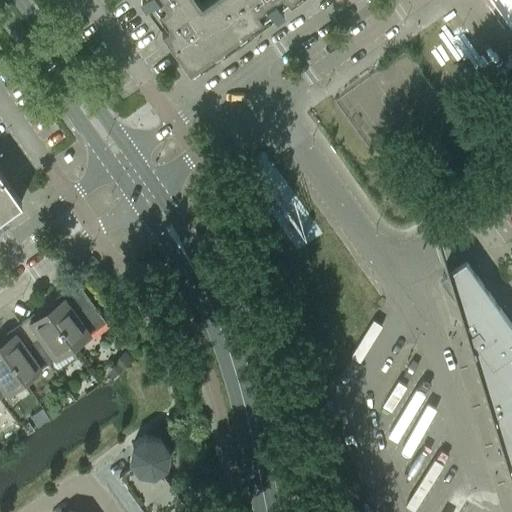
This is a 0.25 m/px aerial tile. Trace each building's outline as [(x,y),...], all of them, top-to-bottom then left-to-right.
[(200,3),(198,0),(140,0),(140,1),(143,6),(147,6),(155,0),(162,0),(166,6),(158,11),(168,26),(200,3)] [(236,32),(241,28),(222,0),(204,0),(200,3),(168,26),(161,31),(189,70),(213,53),(211,50),(219,44),(221,47),(238,35),(236,32)] [(222,0),(241,28),(244,31),(262,18),(256,10),(265,4),(274,17),(278,18),(282,15),(283,11),(274,0),(222,0)] [(511,2),(510,0),(488,0),(511,33),(511,2)] [(0,216),(21,202),(0,172),(0,216)] [(511,324),(478,276),(468,263),(465,259),(448,271),(439,277),(442,281),(443,283),(454,298),(511,487),(511,248),(509,250),(511,254),(511,324)] [(81,287),(72,293),(69,288),(55,298),(60,305),(49,313),(72,345),(97,328),(105,322),(81,287)] [(72,345),(49,313),(38,321),(33,313),(20,323),(48,363),(72,345)] [(48,363),(20,323),(6,333),(11,340),(0,348),(23,380),(48,363)] [(0,397),(23,380),(0,348),(0,347),(0,397)] [(123,369),(131,362),(125,356),(117,363),(123,369)] [(23,432),(12,413),(0,420),(0,444),(0,445),(23,432)] [(27,423),(21,428),(26,434),(32,430),(27,423)] [(161,511),(181,498),(160,469),(166,465),(169,450),(160,437),(144,434),(132,444),(129,459),(133,465),(118,475),(144,511),(161,511)] [(191,511),(181,498),(161,511),(191,511)]
